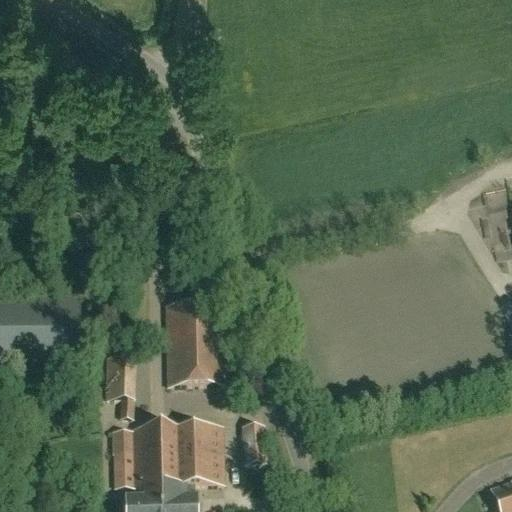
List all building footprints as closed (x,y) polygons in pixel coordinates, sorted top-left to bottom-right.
[(149,125),(123,120),(116,153),(141,159),(149,125)] [(0,346),(79,346),(78,298),(0,299),(0,346)] [(166,391),(222,390),(221,309),(165,310),(166,391)] [(133,423),(133,405),(120,404),(119,423),(133,423)] [(244,470),(265,468),(262,432),(241,433),(244,470)] [(194,490),(222,489),(221,433),(131,435),(131,436),(111,436),(110,458),(131,457),(132,502),(124,502),(124,511),(194,511),(195,500),(194,500),(194,490)] [(0,464),(17,464),(16,443),(0,443),(0,464)] [(511,511),(511,487),(492,494),(497,511),(511,511)]
